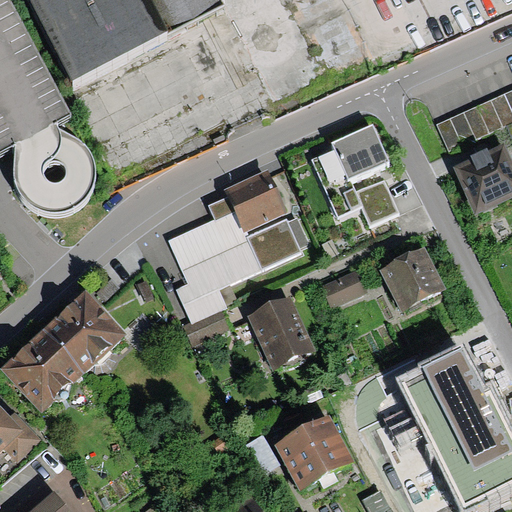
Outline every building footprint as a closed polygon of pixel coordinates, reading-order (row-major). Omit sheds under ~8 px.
[(0,0),(0,160),(34,143),(66,126),(0,0)] [(3,0),(54,96),(162,39),(141,0),(3,0)] [(216,12),(209,0),(141,0),(162,39),(203,18),(216,12)] [(432,0),(433,2),(423,3),(422,0),(393,0),(394,4),(384,5),(387,35),(443,31),(440,0),(432,0)] [(511,92),(438,125),(450,151),(511,123),(511,92)] [(370,137),(326,157),(346,200),(390,179),(370,137)] [(511,164),(502,144),(454,166),(477,214),(511,197),(511,164)] [(225,197),(245,237),(283,219),(264,178),(225,197)] [(390,197),(357,211),(369,241),(402,226),(390,197)] [(172,294),(190,330),(224,314),(215,296),(261,274),(233,215),(165,247),(185,288),(172,294)] [(379,280),(399,320),(442,299),(423,259),(379,280)] [(320,294),(329,315),(365,300),(356,278),(320,294)] [(81,303),(39,340),(79,385),(121,348),(81,303)] [(266,380),(310,362),(286,306),(242,324),(266,380)] [(39,340),(0,373),(0,380),(37,422),(79,385),(39,340)] [(419,372),(440,419),(484,400),(463,353),(419,372)] [(272,461),(295,502),(350,471),(328,431),(272,461)] [(460,462),(487,509),(511,495),(511,456),(502,439),(460,462)]
